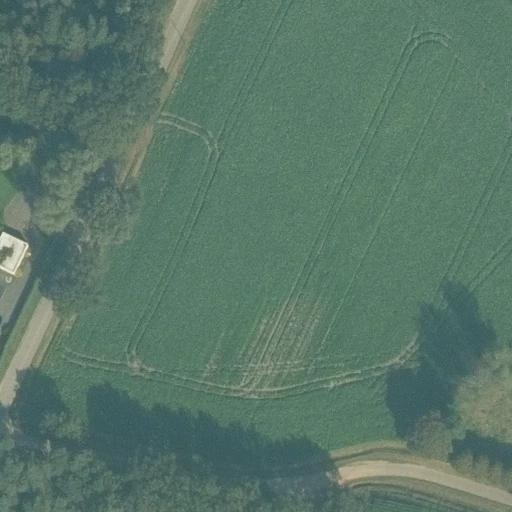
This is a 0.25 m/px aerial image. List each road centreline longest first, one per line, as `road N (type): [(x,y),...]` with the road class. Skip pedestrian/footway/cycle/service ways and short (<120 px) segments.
road 1 (unclassified): [(0,405),(185,0)]
road 2 (unclassified): [(331,479),(279,487),(199,483),(0,439)]
road 3 (unclassified): [(331,479),(401,470),(511,502)]
